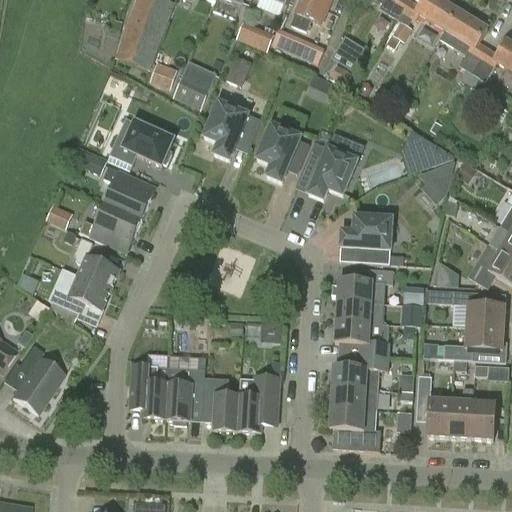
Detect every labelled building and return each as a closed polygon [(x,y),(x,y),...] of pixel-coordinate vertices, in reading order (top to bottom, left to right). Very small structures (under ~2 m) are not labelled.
[(141,0),(118,64),(148,75),(173,6),(157,0),(141,0)] [(225,0),(231,2),(230,5),(242,9),(245,0),(225,0)] [(293,16),(296,17),(291,28),(306,34),(311,23),(320,27),(331,0),(302,0),(301,5),(298,3),(293,16)] [(368,0),(382,8),(379,14),(397,25),(410,4),(402,0),(368,0)] [(410,4),(397,25),(388,41),(389,42),(386,48),(395,53),(400,45),(404,47),(412,33),(407,31),(412,23),(415,25),(417,23),(420,18),(446,34),(458,13),(436,0),(425,0),(420,10),(410,4)] [(458,13),(446,34),(439,44),(466,60),(460,69),(465,73),(459,83),(466,87),(488,52),(479,46),(488,32),(458,13)] [(243,27),(236,45),(267,58),(274,40),(243,27)] [(280,34),(273,47),(318,70),(324,56),(280,34)] [(355,73),(367,51),(345,40),(333,62),(355,73)] [(498,58),(488,52),(466,87),(474,92),(480,82),(485,85),(497,65),(511,74),(511,46),(507,43),(498,58)] [(236,61),(226,84),(241,90),(251,67),(236,61)] [(157,67),(149,87),(170,95),(178,75),(157,67)] [(336,68),(329,80),(345,90),(352,78),(336,68)] [(314,79),(306,98),(331,109),(339,90),(314,79)] [(182,82),(173,102),(200,114),(209,93),(182,82)] [(492,121),(501,126),(511,107),(511,104),(504,100),(492,121)] [(218,106),(204,141),(218,147),(214,158),(229,164),(236,146),(251,152),(261,124),(218,106)] [(137,159),(161,170),(163,167),(166,169),(171,156),(168,155),(173,144),(147,133),(149,129),(136,124),(135,127),(126,123),(109,160),(132,170),(137,159)] [(271,128),(257,163),(271,169),(266,180),(281,186),(289,168),(299,173),(309,149),(299,144),(301,141),(271,128)] [(314,146),(303,174),(316,180),(308,198),(323,204),(328,193),(342,199),(357,164),(314,146)] [(78,170),(104,178),(108,164),(82,156),(78,170)] [(104,208),(141,225),(151,203),(136,196),(133,192),(137,183),(108,171),(103,183),(114,188),(104,208)] [(458,208),(447,206),(445,219),(455,221),(458,208)] [(104,208),(95,229),(84,224),(79,236),(107,249),(111,241),(116,240),(131,247),(141,225),(104,208)] [(53,210),(46,226),(66,235),(73,219),(53,210)] [(511,211),(500,230),(511,237),(511,238),(511,211)] [(342,235),(341,251),(359,252),(358,266),(388,268),(391,222),(353,220),(352,236),(342,235)] [(511,238),(511,237),(500,255),(499,256),(511,263),(511,238)] [(119,274),(87,260),(93,247),(81,242),(74,259),(75,259),(75,262),(76,265),(79,267),(83,269),(78,280),(110,294),(119,274)] [(488,248),(476,268),(511,290),(511,263),(499,256),(500,255),(488,248)] [(338,284),(337,306),(371,308),(384,308),(385,289),(392,289),(393,275),(355,273),(354,285),(338,284)] [(56,308),(78,318),(83,307),(101,315),(110,294),(78,280),(62,274),(49,305),(56,308)] [(467,311),(466,330),(503,332),(504,311),(471,309),(472,297),(453,296),(452,309),(467,311)] [(337,306),(336,327),(370,329),(371,308),(337,306)] [(422,319),(423,311),(409,310),(408,318),(422,319)] [(155,323),(145,323),(145,333),(154,333),(155,323)] [(370,329),(336,327),(335,346),(369,348),(370,329)] [(263,329),(262,344),(281,345),(282,330),(263,329)] [(466,330),(465,352),(444,351),(444,360),(424,358),(424,364),(454,366),(467,366),(506,368),(507,348),(502,348),(503,332),(466,330)] [(206,341),(206,332),(196,332),(196,340),(206,341)] [(0,376),(1,377),(15,357),(0,346),(0,376)] [(369,348),(368,361),(389,362),(389,349),(369,348)] [(63,379),(38,363),(43,357),(32,350),(19,370),(28,377),(12,402),(37,419),(63,379)] [(146,359),(146,371),(133,370),(130,414),(142,415),(142,423),(166,424),(169,372),(167,372),(168,359),(146,359)] [(389,362),(368,361),(367,373),(333,371),(332,392),(377,394),(378,376),(388,377),(389,362)] [(488,371),(475,370),(475,381),(488,381),(488,371)] [(169,372),(166,424),(173,424),(173,429),(186,429),(187,425),(190,425),(191,397),(203,398),(204,382),(205,374),(169,372)] [(419,381),(417,403),(431,404),(432,382),(430,382),(419,381)] [(204,382),(203,398),(202,406),(214,407),(213,435),(237,436),(239,400),(238,400),(228,399),(229,384),(204,382)] [(239,400),(237,436),(261,437),(263,410),(275,410),(276,386),(239,384),(238,400),(239,400)] [(377,394),(332,392),(331,413),(376,415),(377,394)] [(451,405),(449,443),(471,444),(473,406),(472,406),(473,394),(463,393),(462,406),(451,405)] [(413,406),(413,397),(400,396),(399,405),(413,406)] [(451,405),(431,404),(417,403),(416,427),(428,428),(427,441),(449,443),(451,405)] [(495,408),(473,406),(471,444),(493,445),(495,408)] [(331,413),(330,434),(339,434),(338,454),(380,457),(381,437),(375,436),(376,415),(331,413)]
